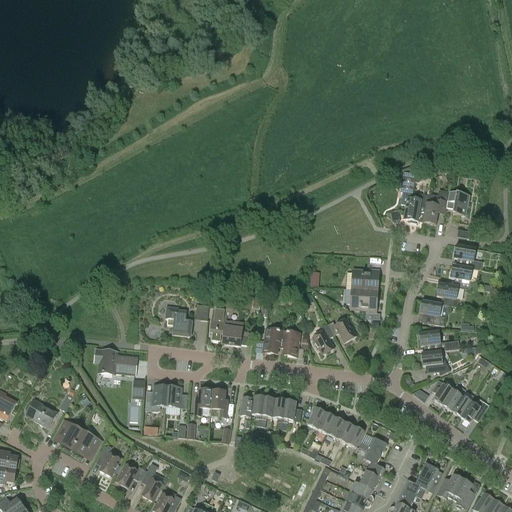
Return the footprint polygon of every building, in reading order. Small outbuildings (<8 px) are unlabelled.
[(417,224),(423,225),(427,197),(414,195),(415,185),(419,185),(422,183),(422,178),(404,175),(401,195),(403,195),(400,207),(405,208),(403,221),(410,222),(410,224),(417,226),(417,224)] [(438,215),(445,216),(449,194),(439,192),(438,198),(428,196),(423,225),(435,227),(438,215)] [(452,216),(466,218),(470,197),(449,194),(446,210),(453,211),(452,216)] [(475,242),(476,235),(468,234),(467,241),(475,242)] [(470,270),(472,271),(481,272),(482,265),(474,263),(476,251),(456,248),(454,260),(471,263),(470,270)] [(472,271),(470,270),(453,268),(451,280),(467,283),(466,290),(471,291),(472,284),(470,283),(472,271)] [(352,292),(377,293),(378,287),(375,286),(376,277),(378,277),(379,271),(370,271),(370,276),(353,275),(352,292)] [(436,298),(454,301),(452,308),(457,309),(458,302),(456,301),(458,289),(439,286),(436,298)] [(377,301),(377,293),(352,292),(350,309),(368,310),(367,315),(376,315),(376,311),(374,311),(374,301),(377,301)] [(252,310),(259,311),(261,301),(254,300),(252,310)] [(440,318),(442,307),(422,303),(420,316),(430,317),(428,325),(445,328),(447,319),(440,318)] [(172,337),(190,339),(192,323),(186,322),(186,314),(178,313),(178,311),(167,309),(165,321),(167,321),(167,328),(173,328),(172,337)] [(222,346),(241,348),(244,325),(225,322),(226,313),(213,311),(210,335),(212,335),(211,342),(220,344),(221,337),(223,337),(222,346)] [(327,327),(334,338),(339,335),(344,345),(356,338),(347,321),(335,327),(333,324),(327,327)] [(329,341),(334,338),(327,327),(322,330),(324,333),(312,340),(322,357),(334,351),(329,341)] [(278,349),(281,350),(283,333),(266,331),(263,354),(277,356),(278,349)] [(283,333),(281,350),(284,350),(283,357),(297,359),(300,336),(283,333)] [(438,354),(443,353),(459,351),(458,344),(440,346),(439,333),(419,336),(420,348),(438,346),(438,354)] [(115,375),(135,377),(137,360),(117,358),(117,355),(95,352),(93,365),(99,366),(98,374),(115,376),(115,375)] [(443,353),(438,354),(421,356),(423,368),(425,368),(425,376),(439,374),(441,378),(450,373),(445,362),(442,363),(441,354),(443,353)] [(509,377),(504,374),(500,379),(506,383),(509,377)] [(433,402),(442,408),(453,392),(444,386),(439,383),(432,393),(437,396),(433,402)] [(134,400),(143,400),(144,384),(134,384),(134,400)] [(456,387),(453,392),(442,408),(451,414),(462,398),(465,392),(456,387)] [(160,408),(166,408),(168,390),(153,388),(152,404),(146,404),(145,413),(157,414),(160,412),(160,408)] [(168,390),(166,408),(180,410),(182,391),(168,390)] [(0,419),(7,423),(17,404),(5,398),(6,396),(0,392),(0,419)] [(201,411),(211,411),(212,393),(199,392),(198,401),(195,401),(194,418),(201,418),(201,411)] [(423,394),(419,392),(412,395),(418,400),(423,394)] [(225,394),(212,393),(211,411),(210,418),(220,418),(220,420),(226,420),(227,403),(224,403),(225,394)] [(255,428),(260,429),(265,397),(260,396),(260,399),(253,398),(251,417),(256,418),(255,428)] [(73,400),(67,397),(60,411),(66,414),(73,400)] [(272,420),(275,401),(268,400),(269,397),(265,397),(260,429),(265,430),(266,420),(272,420)] [(249,431),(251,417),(253,398),(249,398),(249,401),(242,400),(239,419),(245,420),(244,430),(249,431)] [(451,414),(461,420),(471,403),(462,398),(451,414)] [(276,431),(281,432),(286,400),(282,399),(281,402),(275,401),(272,420),(278,421),(276,431)] [(290,400),(286,400),(281,432),(286,433),(288,423),(300,424),(302,412),(296,411),(297,404),(290,403),(290,400)] [(25,418),(49,431),(57,415),(34,402),(25,418)] [(471,403),(461,420),(470,426),(473,421),(478,424),(489,408),(480,402),(477,407),(471,403)] [(317,431),(325,415),(315,410),(307,427),(317,431)] [(335,419),(325,415),(317,431),(327,436),(335,419)] [(335,419),(327,436),(336,441),(345,424),(335,419)] [(73,451),(83,433),(64,422),(57,435),(63,439),(59,446),(60,444),(73,451)] [(355,429),(345,424),(336,441),(346,446),(355,429)] [(178,427),(178,440),(185,440),(186,428),(178,427)] [(145,428),(145,436),(159,436),(159,428),(145,428)] [(355,429),(346,446),(356,451),(364,434),(355,429)] [(231,432),(224,431),(222,445),(228,446),(231,432)] [(83,433),(73,451),(85,458),(84,460),(85,460),(89,453),(95,456),(102,443),(83,433)] [(359,449),(367,453),(380,460),(387,447),(374,440),(369,449),(361,445),(359,449)] [(111,479),(113,476),(116,477),(121,468),(118,467),(121,461),(109,455),(111,452),(105,449),(96,465),(102,467),(99,473),(111,479)] [(0,469),(16,472),(18,459),(9,458),(10,455),(0,453),(0,469)] [(371,465),(366,474),(379,481),(384,471),(377,467),(380,460),(367,453),(363,462),(371,465)] [(419,479),(436,488),(443,475),(438,473),(438,472),(425,465),(419,479)] [(139,483),(143,476),(145,472),(139,469),(137,473),(125,466),(116,484),(128,490),(133,481),(139,483)] [(141,497),(153,504),(163,486),(152,480),(158,470),(151,466),(141,485),(146,488),(141,497)] [(14,485),(16,472),(0,469),(0,485),(5,487),(5,484),(14,485)] [(220,476),(215,474),(211,481),(216,484),(220,476)] [(322,474),(320,480),(325,482),(328,477),(322,474)] [(355,485),(373,494),(379,481),(366,474),(363,480),(361,479),(357,486),(355,485)] [(447,499),(452,502),(464,479),(461,477),(459,480),(453,477),(450,483),(444,480),(436,496),(446,501),(447,499)] [(407,483),(403,492),(416,499),(420,490),(432,496),(436,488),(419,479),(415,486),(407,483)] [(464,479),(452,502),(458,504),(456,507),(466,511),(475,496),(469,493),(473,487),(466,484),(468,481),(464,479)] [(323,488),(325,482),(320,480),(317,485),(323,488)] [(371,498),(373,494),(355,485),(350,495),(372,505),(373,502),(372,498),(371,498)] [(403,492),(396,505),(409,511),(410,511),(416,499),(403,492)] [(487,511),(494,501),(484,494),(473,511),(487,511)] [(175,511),(181,501),(175,498),(174,501),(162,495),(152,511),(175,511)] [(350,495),(345,504),(360,511),(363,511),(365,509),(367,510),(370,509),(372,505),(350,495)] [(20,511),(23,510),(20,506),(22,505),(18,500),(10,505),(6,500),(0,504),(0,511),(20,511)] [(501,511),(504,507),(494,501),(487,511),(501,511)]
